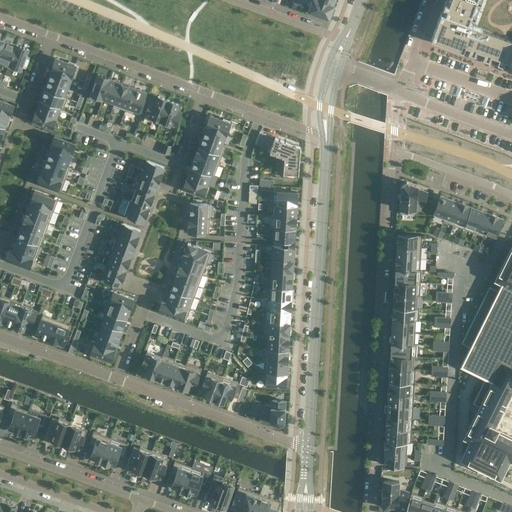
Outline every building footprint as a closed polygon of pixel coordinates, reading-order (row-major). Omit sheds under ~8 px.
[(312,0),(309,10),(316,13),(320,15),(329,18),(329,17),(333,6),(316,0),(312,0)] [(511,0),(445,0),(431,39),(511,68),(511,0)] [(4,40),(0,51),(0,64),(8,68),(16,44),(4,40)] [(16,44),(8,68),(20,72),(28,49),(16,44)] [(55,59),(51,69),(73,77),(73,78),(75,78),(79,67),(74,66),(75,63),(68,61),(68,63),(55,59)] [(69,87),(73,78),(73,77),(51,69),(48,79),(69,87)] [(103,98),(110,79),(98,74),(89,97),(101,102),(102,102),(103,99),(103,98)] [(66,97),(69,87),(48,79),(44,89),(65,97),(66,97)] [(115,103),(122,83),(110,79),(103,98),(103,99),(114,103),(115,103)] [(125,111),(134,87),(122,83),(115,103),(114,103),(113,106),(125,111)] [(146,92),(134,87),(125,111),(138,115),(146,92)] [(67,98),(66,97),(65,97),(44,89),(40,100),(60,107),(60,108),(63,109),(67,98)] [(160,122),(168,100),(158,97),(155,103),(150,101),(145,115),(150,117),(149,120),(160,124),(160,122)] [(0,100),(0,113),(9,117),(13,105),(0,100)] [(56,117),(60,108),(60,107),(40,100),(37,110),(56,117)] [(176,126),(181,113),(175,111),(178,104),(168,100),(160,122),(170,126),(170,124),(176,126)] [(52,128),(56,117),(37,110),(33,121),(52,128)] [(0,126),(5,128),(9,117),(0,113),(0,126)] [(229,123),(230,121),(223,118),(222,121),(210,116),(206,126),(226,134),(230,123),(229,123)] [(222,144),(225,134),(226,134),(206,126),(202,137),(222,144)] [(261,146),(266,134),(260,132),(255,144),(261,146)] [(70,155),(75,144),(55,136),(50,148),(70,155)] [(225,145),(222,144),(202,137),(199,147),(222,155),(225,145)] [(284,157),(300,147),(275,137),(270,152),(284,157)] [(218,166),(222,155),(199,147),(195,157),(218,166)] [(298,178),(300,147),(284,157),(283,177),(298,178)] [(66,166),(70,155),(50,148),(46,159),(66,166)] [(214,176),(218,166),(195,157),(191,167),(211,175),(214,176)] [(70,167),(66,166),(46,159),(42,171),(65,179),(70,167)] [(146,161),(141,175),(159,181),(164,167),(146,161)] [(207,185),(211,175),(191,167),(187,178),(207,185)] [(64,182),(65,179),(42,171),(38,182),(61,191),(64,182)] [(154,195),(159,181),(141,175),(136,188),(154,195)] [(203,195),(206,187),(207,185),(187,178),(183,188),(184,188),(183,190),(189,193),(190,190),(203,195)] [(400,194),(399,200),(401,200),(400,214),(415,215),(416,203),(423,205),(427,193),(417,189),(417,187),(407,183),(407,182),(401,186),(401,187),(401,195),(400,194)] [(149,208),(154,195),(136,188),(131,201),(131,202),(149,208)] [(58,200),(35,191),(30,203),(53,212),(58,200)] [(297,206),(297,193),(273,191),(272,205),(274,205),(274,204),(297,206)] [(443,219),(451,199),(440,196),(433,216),(443,219)] [(453,225),(461,203),(451,199),(443,219),(442,222),(453,225)] [(144,222),(149,208),(131,202),(131,201),(130,201),(124,215),(144,222)] [(49,223),(53,212),(30,203),(26,214),(49,223)] [(206,218),(207,204),(190,203),(189,218),(206,219),(206,218)] [(463,229),(471,207),(467,205),(461,203),(453,225),(463,229)] [(296,212),(297,206),(274,204),(274,205),(274,215),(274,216),(296,217),(296,212)] [(473,233),(482,211),(471,207),(463,229),(473,233)] [(485,235),(492,215),(482,211),(473,233),(484,237),(485,235)] [(45,234),(49,223),(26,214),(22,226),(45,234)] [(495,239),(502,219),(497,217),(497,216),(492,214),(492,215),(485,235),(495,239)] [(295,223),(296,217),(274,216),(274,215),(271,215),(270,228),(273,228),(273,227),(295,228),(295,223)] [(209,234),(210,218),(206,218),(206,219),(189,218),(188,233),(209,234)] [(121,223),(116,237),(135,245),(141,231),(121,223)] [(41,245),(45,234),(22,226),(18,237),(41,245)] [(294,242),(295,228),(273,227),(273,228),(272,240),(282,241),(294,242)] [(421,248),(422,236),(398,234),(398,236),(397,236),(397,242),(397,246),(421,248)] [(37,257),(41,245),(18,237),(14,248),(37,257)] [(130,258),(135,245),(116,237),(111,251),(130,258)] [(294,242),(282,241),(282,243),(282,246),(272,246),(271,259),(293,260),(294,247),(294,243),(294,242)] [(211,252),(196,246),(188,243),(184,255),(207,263),(211,252)] [(470,347),(460,365),(486,378),(474,403),(480,406),(464,437),(470,440),(461,459),(500,479),(509,460),(511,461),(511,435),(497,428),(503,415),(501,414),(511,391),(511,245),(496,278),(502,281),(497,291),(489,287),(462,343),(470,347)] [(421,260),(421,248),(397,246),(397,258),(397,259),(421,260)] [(32,268),(37,257),(14,248),(12,251),(9,250),(6,259),(32,268)] [(125,272),(130,258),(111,251),(106,265),(108,266),(108,265),(125,272)] [(202,275),(207,263),(184,255),(179,266),(202,275)] [(420,270),(421,260),(397,259),(397,258),(396,258),(396,264),(396,271),(421,272),(421,270),(420,270)] [(293,271),(293,260),(271,259),(270,276),(281,277),(282,270),(293,271)] [(120,286),(125,272),(108,265),(108,266),(103,279),(120,286)] [(198,286),(202,275),(179,266),(175,278),(198,286)] [(292,288),(293,271),(282,270),(281,277),(270,276),(269,287),(292,288)] [(420,284),(421,272),(396,271),(395,283),(420,284)] [(194,298),(198,286),(175,278),(171,289),(194,298)] [(420,296),(420,284),(395,283),(395,287),(394,287),(394,294),(394,295),(417,296),(420,296)] [(269,298),(291,299),(292,288),(269,287),(269,298)] [(190,309),(194,298),(171,289),(167,300),(190,309)] [(134,299),(110,290),(107,299),(107,301),(130,310),(134,299)] [(0,321),(2,322),(10,299),(0,295),(0,321)] [(416,308),(417,296),(394,295),(394,307),(416,308)] [(291,305),(291,299),(269,298),(266,298),(266,310),(290,311),(291,305)] [(22,305),(23,303),(11,299),(10,299),(2,322),(14,326),(22,305)] [(186,320),(190,309),(167,300),(166,304),(162,302),(159,311),(186,320)] [(130,310),(107,301),(103,312),(106,313),(126,320),(130,310)] [(31,325),(36,312),(31,310),(32,308),(22,305),(14,326),(23,330),(26,323),(31,325)] [(418,321),(419,308),(416,308),(394,307),(393,319),(416,321),(418,321)] [(290,316),(290,311),(266,310),(265,321),(290,322),(290,316)] [(106,313),(103,323),(122,330),(126,320),(106,313)] [(49,339),(56,320),(42,315),(35,334),(49,339)] [(415,333),(416,321),(393,319),(392,331),(415,333)] [(63,345),(70,325),(56,320),(49,339),(63,345)] [(289,333),(290,322),(265,321),(264,339),(266,339),(266,338),(278,339),(278,332),(289,333)] [(118,340),(122,330),(103,323),(99,333),(118,340)] [(414,344),(415,333),(392,331),(391,344),(414,345),(414,344)] [(288,350),(289,333),(278,332),(278,339),(266,338),(266,339),(266,349),(288,350)] [(118,340),(99,333),(95,342),(95,343),(115,350),(118,340)] [(95,343),(95,342),(92,341),(88,352),(92,354),(91,356),(98,358),(98,356),(111,361),(115,350),(95,343)] [(416,357),(417,344),(414,344),(414,345),(391,344),(391,356),(414,357),(416,357)] [(265,361),(287,362),(288,350),(266,349),(263,348),(263,361),(265,361)] [(162,357),(161,357),(147,351),(141,368),(147,370),(145,374),(154,378),(162,357)] [(229,360),(231,353),(226,351),(223,358),(229,360)] [(174,361),(175,359),(162,354),(161,357),(162,357),(154,378),(166,382),(174,361)] [(413,369),(414,357),(391,356),(390,368),(413,369)] [(186,366),(185,365),(174,361),(166,382),(166,383),(172,385),(172,384),(174,385),(178,387),(186,366)] [(264,372),(287,373),(287,362),(265,361),(264,372)] [(195,387),(202,369),(186,363),(185,365),(186,366),(178,387),(188,390),(189,385),(195,387)] [(415,381),(415,370),(413,369),(390,368),(389,380),(415,381)] [(214,400),(223,377),(208,371),(201,389),(206,391),(205,396),(214,400)] [(286,386),(287,373),(264,372),(264,385),(286,386)] [(231,401),(238,382),(223,377),(214,400),(224,403),(225,399),(231,401)] [(414,394),(415,381),(389,380),(389,387),(388,387),(388,392),(414,394)] [(244,401),(248,390),(242,387),(238,399),(244,401)] [(413,406),(414,394),(388,392),(388,393),(389,393),(388,404),(413,406)] [(284,422),(285,401),(271,400),(271,407),(265,405),(260,418),(279,425),(284,422)] [(12,402),(8,414),(13,416),(9,428),(14,430),(14,431),(20,433),(28,411),(18,407),(19,405),(12,402)] [(412,418),(413,406),(388,404),(388,406),(385,406),(384,413),(387,413),(387,416),(412,418)] [(28,411),(20,433),(27,436),(27,435),(33,437),(37,425),(42,427),(47,415),(29,409),(28,411)] [(412,430),(412,418),(387,416),(387,419),(386,418),(386,424),(387,424),(386,429),(412,430)] [(52,418),(45,437),(51,439),(51,440),(56,442),(55,444),(62,447),(70,424),(71,422),(59,418),(58,420),(52,418)] [(70,424),(62,447),(68,449),(69,447),(74,448),(75,447),(80,449),(87,431),(70,424)] [(411,443),(412,430),(386,429),(386,441),(407,442),(407,443),(411,443)] [(93,432),(89,444),(94,446),(90,457),(96,459),(95,460),(102,462),(111,438),(93,432)] [(111,438),(102,462),(108,465),(109,464),(114,466),(118,454),(124,456),(128,444),(111,438)] [(407,454),(407,443),(407,442),(386,441),(385,442),(384,448),(385,448),(385,453),(407,454)] [(134,447),(127,466),(132,468),(132,469),(137,471),(136,474),(143,476),(152,451),(140,447),(139,449),(134,447)] [(152,451),(143,476),(150,479),(151,476),(156,477),(156,476),(162,478),(169,460),(163,458),(164,455),(152,451)] [(406,466),(407,454),(385,453),(384,465),(406,466)] [(174,461),(170,473),(176,475),(172,486),(184,491),(192,467),(174,461)] [(192,467),(184,491),(195,495),(200,483),(205,485),(209,473),(192,467)] [(224,478),(215,475),(206,500),(215,503),(214,504),(225,507),(235,480),(224,476),(224,478)] [(381,490),(381,495),(382,496),(382,503),(381,504),(387,508),(388,507),(397,505),(398,503),(404,505),(408,492),(399,489),(399,482),(383,481),(383,490),(381,490)] [(238,487),(231,508),(240,511),(239,511),(253,511),(260,495),(238,487)] [(411,493),(404,511),(417,511),(422,499),(423,499),(423,497),(411,493)] [(260,495),(253,511),(276,511),(281,502),(260,495)] [(422,499),(417,511),(430,511),(433,503),(423,499),(422,499)] [(433,503),(430,511),(442,511),(445,504),(434,500),(433,503)] [(15,511),(17,506),(6,502),(2,511),(15,511)] [(511,511),(511,506),(502,502),(498,511),(501,511),(511,511)]
